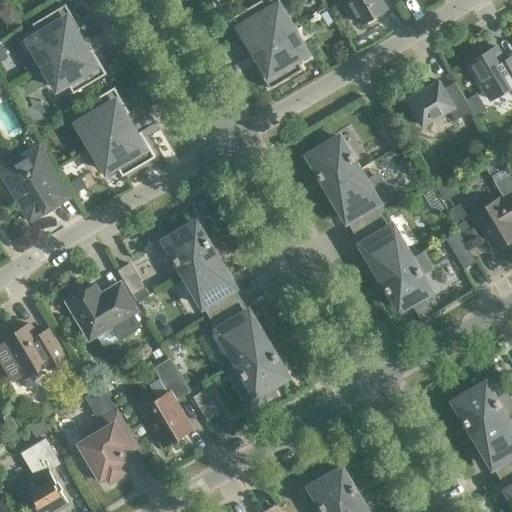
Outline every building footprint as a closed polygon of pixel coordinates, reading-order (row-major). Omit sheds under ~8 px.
[(248,41),(254,51),(292,28),(278,4),(268,10),(261,0),(229,19),(243,44),(248,41)] [(347,0),(361,24),(387,9),(381,0),(347,0)] [(28,40),(42,64),(81,42),(75,32),(80,29),(65,4),(32,24),(38,34),(28,40)] [(326,11),(318,16),(323,24),(331,19),(326,11)] [(307,53),(292,28),(254,51),(260,61),(255,64),(270,89),(302,69),(296,59),(307,53)] [(86,52),(81,42),(42,64),(57,89),(67,82),(73,93),(106,73),(91,49),(86,52)] [(511,56),(505,61),(496,47),(469,63),(490,100),(508,89),(510,93),(511,92),(511,56)] [(443,89),(439,81),(407,100),(422,126),(449,110),(455,120),(471,111),(454,82),(443,89)] [(77,123),(92,147),(130,125),(124,115),(129,112),(114,87),(81,107),(87,117),(77,123)] [(478,92),(467,99),(477,116),(488,110),(478,92)] [(387,111),(375,117),(394,148),(405,142),(387,111)] [(136,134),(130,125),(92,147),(106,171),(116,165),(122,176),(155,156),(140,132),(136,134)] [(326,176),(331,184),(332,185),(359,169),(353,160),(354,159),(350,153),(349,154),(339,137),(308,155),(318,172),(317,173),(321,179),(326,176)] [(53,201),(67,193),(39,145),(0,168),(0,171),(29,221),(55,206),(53,201)] [(494,250),(511,239),(511,172),(501,154),(485,163),(504,195),(505,194),(507,198),(501,202),(499,198),(473,214),(494,250)] [(434,179),(448,174),(443,160),(429,164),(434,179)] [(385,214),(359,169),(332,185),(331,184),(327,187),(341,210),(345,208),(358,230),(385,214)] [(432,190),(423,195),(429,205),(438,200),(432,190)] [(411,258),(385,214),(358,230),(371,251),(367,254),(381,278),(385,275),(384,274),(411,258)] [(178,264),(183,273),(210,257),(210,256),(205,248),(210,245),(206,239),(205,239),(195,222),(164,240),(174,258),(173,258),(177,264),(178,264)] [(474,231),(468,229),(461,234),(467,244),(478,238),(474,231)] [(458,231),(446,237),(464,268),(476,261),(458,231)] [(422,252),(411,258),(384,274),(385,275),(390,283),(385,287),(388,293),(389,292),(399,309),(431,291),(420,274),(431,267),(422,252)] [(214,254),(210,256),(210,257),(183,273),(210,317),(237,302),(224,280),(228,277),(214,254)] [(130,264),(118,270),(133,294),(132,294),(136,301),(148,294),(130,264)] [(100,294),(95,285),(67,301),(87,336),(89,335),(94,336),(110,327),(112,325),(120,339),(142,327),(133,313),(137,311),(123,287),(108,295),(100,294)] [(425,299),(414,305),(421,317),(432,310),(425,299)] [(250,323),(237,302),(210,317),(236,362),(263,346),(264,347),(268,345),(254,321),(250,323)] [(41,344),(29,324),(2,340),(4,342),(0,344),(0,357),(13,380),(23,374),(25,377),(46,364),(48,368),(65,358),(53,337),(41,344)] [(164,342),(175,335),(171,328),(165,327),(158,331),(164,342)] [(240,392),(250,409),(275,394),(270,386),(287,376),(276,359),(277,358),(274,352),(269,355),(264,347),(263,346),(236,362),(242,371),(241,372),(244,378),(245,377),(250,386),(240,392)] [(161,348),(152,353),(156,358),(164,353),(161,348)] [(165,445),(190,430),(181,414),(183,413),(180,408),(175,400),(189,391),(169,358),(154,368),(168,392),(141,409),(154,430),(156,429),(165,445)] [(472,422),(477,430),(477,431),(504,415),(511,410),(511,405),(505,394),(495,400),(485,383),(454,401),(464,418),(463,419),(467,425),(472,422)] [(205,390),(194,396),(207,420),(219,413),(205,390)] [(11,405),(19,401),(14,393),(7,398),(11,405)] [(111,482),(113,481),(126,473),(124,470),(130,466),(118,446),(131,438),(116,413),(89,429),(94,436),(80,444),(103,483),(109,479),(111,482)] [(17,428),(10,414),(3,418),(11,432),(17,428)] [(511,470),(511,428),(504,415),(477,431),(477,430),(473,433),(487,456),(491,454),(504,476),(511,470)] [(28,426),(35,438),(48,431),(41,419),(28,426)] [(143,427),(136,431),(139,436),(146,432),(143,427)] [(39,511),(52,511),(68,503),(49,470),(60,464),(45,438),(21,453),(35,477),(23,485),(30,497),(32,496),(37,504),(35,505),(39,511)] [(324,510),(325,511),(341,511),(356,503),(356,502),(351,494),(356,491),(352,485),(351,485),(341,468),(310,486),(320,504),(319,504),(323,510),(324,510)] [(367,511),(360,500),(356,502),(356,503),(341,511),(367,511)]
